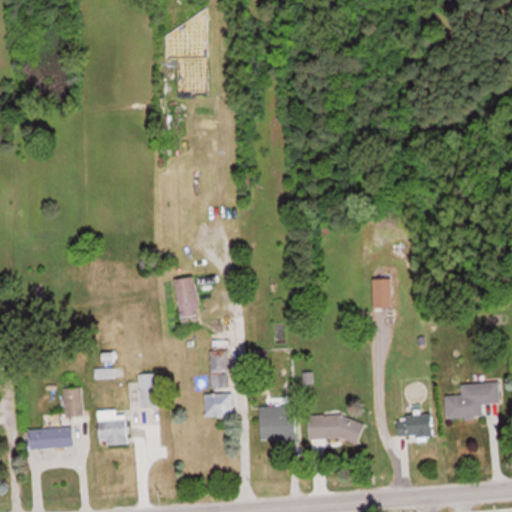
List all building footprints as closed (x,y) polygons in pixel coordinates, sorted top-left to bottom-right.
[(184,324),(203,320),(196,275),(176,279),(184,324)] [(393,307),(393,277),(374,277),(374,307),(393,307)] [(229,386),(228,349),(211,350),(212,387),(229,386)] [(156,372),(140,372),(140,406),(156,406),(156,372)] [(447,395),(447,417),(483,415),(483,402),(501,402),(500,381),(462,383),(463,394),(447,395)] [(66,415),(83,415),(83,387),(66,387),(66,415)] [(206,415),(233,415),(233,392),(206,392),(206,415)] [(296,405),(261,406),(262,439),(296,439),(296,405)] [(128,443),(128,413),(118,413),(118,409),(99,409),(99,443),(128,443)] [(309,416),(310,439),(363,438),(362,415),(309,416)] [(400,417),(400,436),(434,436),(434,417),(400,417)] [(32,448),(75,445),(74,426),(30,428),(32,448)]
